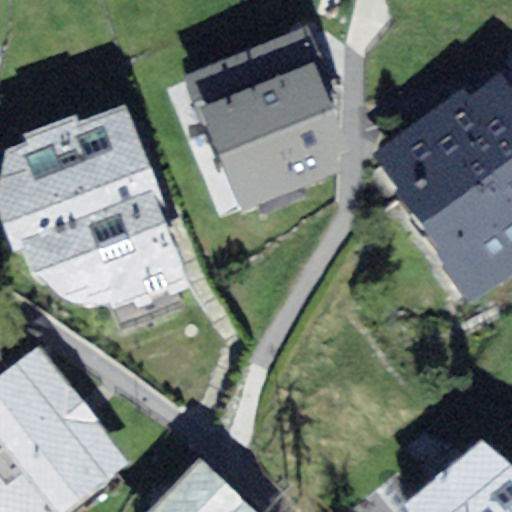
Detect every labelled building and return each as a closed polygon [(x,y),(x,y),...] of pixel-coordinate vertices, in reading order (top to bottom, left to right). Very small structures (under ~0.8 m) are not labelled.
[(284,33),(165,82),(218,211),(337,163),(284,33)] [(511,97),(503,83),(364,174),(454,309),(511,271),(511,97)] [(181,292),(109,105),(0,143),(0,254),(11,254),(50,305),(181,292)] [(0,511),(66,511),(120,473),(40,368),(0,397),(0,511)] [(511,511),(511,505),(478,463),(417,511),(511,511)] [(235,511),(204,477),(163,511),(235,511)]
